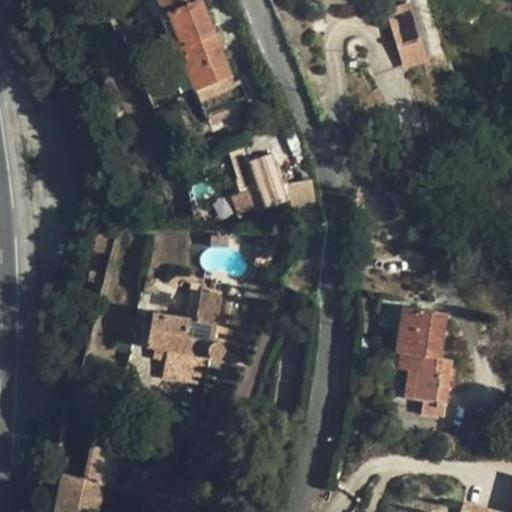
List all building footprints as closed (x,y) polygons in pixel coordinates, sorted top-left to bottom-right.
[(235,87),(201,0),(158,0),(164,13),(161,14),(172,43),(177,41),(206,116),(208,114),(240,102),(246,100),(240,85),(235,87)] [(387,9),(398,47),(399,47),(417,41),(406,2),(387,9)] [(417,41),(399,47),(405,65),(423,59),(417,41)] [(377,88),(353,100),(367,127),(391,114),(377,88)] [(240,102),(208,114),(212,124),(243,111),(240,102)] [(311,177),(290,181),(295,211),(316,208),(311,177)] [(237,217),(266,208),(261,191),(232,200),(237,217)] [(109,255),(115,235),(98,234),(93,251),(109,255)] [(228,247),(229,235),(210,234),(210,247),(228,247)] [(257,260),(257,265),(269,268),(275,243),(256,238),(255,240),(256,243),(256,246),(257,253),(257,260)] [(90,281),(101,284),(103,276),(92,273),(90,281)] [(146,278),(143,291),(156,294),(159,281),(146,278)] [(152,313),(146,345),(154,346),(167,349),(166,360),(163,377),(206,384),(210,357),(214,360),(218,359),(222,356),(224,352),(224,347),(221,344),(217,342),(214,342),(222,295),(201,291),(196,320),(152,313)] [(445,313),(402,306),(395,352),(400,353),(419,355),(417,371),(413,399),(423,400),(421,413),(443,416),(451,360),(438,358),(445,313)] [(166,360),(167,349),(154,346),(153,358),(166,360)] [(400,353),(398,368),(409,369),(417,371),(419,355),(400,353)] [(417,371),(409,369),(405,398),(413,399),(417,371)] [(125,426),(97,420),(84,479),(103,483),(112,485),(125,426)] [(97,511),(103,483),(84,479),(63,474),(54,511),(97,511)]
